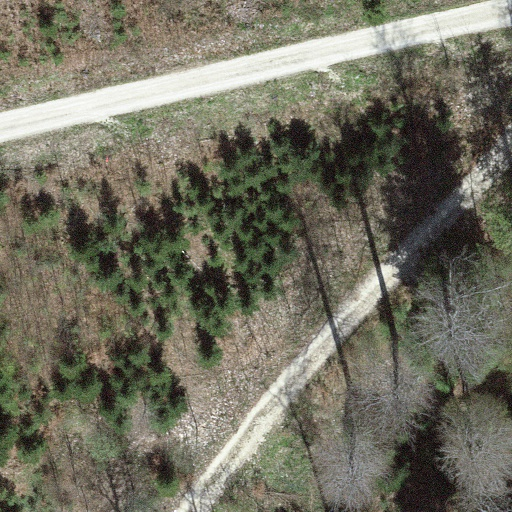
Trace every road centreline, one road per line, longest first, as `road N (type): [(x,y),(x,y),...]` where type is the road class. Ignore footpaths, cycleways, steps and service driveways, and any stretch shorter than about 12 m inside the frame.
road 1 (track): [(0,122),(511,11)]
road 2 (track): [(185,511),(288,382),(511,136)]
